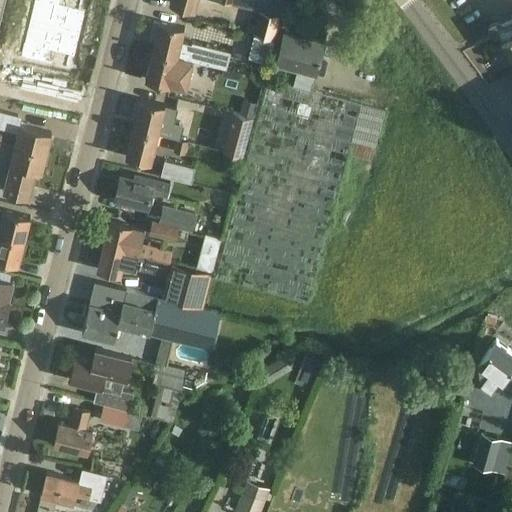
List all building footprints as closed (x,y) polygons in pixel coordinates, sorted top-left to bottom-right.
[(43,5),(38,27),(84,39),(89,16),(58,9),(60,0),(48,0),(47,6),(43,5)] [(170,0),(169,3),(189,8),(194,9),(196,0),(218,0),(230,4),(231,0),(170,0)] [(255,29),(254,34),(274,39),(276,34),(281,15),(260,10),(255,29)] [(511,59),(511,19),(495,28),(511,59)] [(156,37),(152,50),(177,56),(192,60),(192,59),(196,60),(206,62),(211,63),(220,65),(226,67),(231,50),(192,41),(192,43),(180,41),(184,27),(179,25),(160,21),(159,22),(154,21),(150,36),(156,37)] [(38,27),(31,51),(35,52),(32,64),(45,67),(47,55),(79,62),(84,39),(38,27)] [(374,146),(379,128),(384,109),(310,89),(313,75),(315,75),(324,43),(284,33),(276,64),(297,70),(293,85),(268,78),(215,277),(308,302),(347,156),(371,162),(374,146)] [(254,34),(248,57),(268,63),(274,39),(254,34)] [(186,88),(192,60),(177,56),(152,50),(145,79),(169,85),(186,88)] [(204,76),(207,64),(196,61),(193,73),(204,76)] [(378,72),(374,85),(398,91),(401,78),(378,72)] [(140,98),(133,127),(157,134),(157,133),(177,138),(180,125),(173,123),(177,107),(160,103),(140,98)] [(243,99),(240,113),(252,116),(256,102),(243,99)] [(15,144),(47,152),(51,132),(16,123),(18,115),(0,110),(0,127),(18,132),(15,144)] [(232,111),(222,149),(242,154),(252,116),(240,113),(232,111)] [(126,157),(145,161),(150,163),(157,134),(133,127),(126,157)] [(187,141),(177,138),(174,151),(184,154),(187,141)] [(3,191),(5,191),(24,196),(31,169),(42,171),(47,152),(15,144),(3,191)] [(160,175),(190,183),(195,167),(164,160),(160,175)] [(136,176),(135,179),(121,176),(115,199),(148,207),(151,192),(167,196),(170,184),(136,176)] [(161,220),(192,228),(196,213),(165,205),(161,220)] [(0,234),(24,240),(30,216),(3,209),(2,210),(0,209),(0,234)] [(132,225),(129,224),(109,220),(103,244),(158,258),(157,259),(170,262),(171,261),(173,251),(140,243),(144,229),(132,226),(132,225)] [(176,238),(179,227),(151,220),(148,231),(176,238)] [(24,240),(0,234),(0,259),(18,265),(24,240)] [(97,269),(117,274),(120,275),(122,265),(154,273),(157,259),(158,258),(103,244),(97,269)] [(199,266),(212,263),(208,247),(195,250),(199,266)] [(170,262),(162,297),(203,307),(211,273),(211,272),(196,267),(171,261),(170,262)] [(0,323),(3,324),(10,298),(8,298),(12,280),(0,277),(0,323)] [(88,305),(213,336),(219,311),(203,307),(162,297),(158,296),(94,280),(88,305)] [(117,324),(162,335),(156,361),(167,364),(174,338),(210,347),(213,336),(88,305),(82,331),(114,338),(117,324)] [(511,367),(511,350),(496,339),(477,365),(490,374),(481,386),(488,391),(488,392),(489,393),(490,392),(491,393),(503,377),(504,378),(511,367)] [(70,378),(89,383),(100,386),(97,399),(128,407),(132,392),(121,389),(124,376),(126,377),(131,357),(95,348),(92,359),(76,355),(70,378)] [(283,355),(262,369),(270,382),(291,367),(283,355)] [(173,419),(176,409),(185,370),(156,362),(151,382),(157,383),(151,413),(173,419)] [(124,426),(128,410),(105,404),(101,419),(124,426)] [(54,444),(73,448),(86,452),(92,429),(85,427),(90,409),(75,406),(70,423),(59,421),(54,444)] [(240,444),(253,440),(249,430),(237,434),(240,444)] [(500,437),(481,432),(472,463),(493,468),(500,437)] [(158,456),(154,462),(163,468),(167,461),(158,456)] [(126,467),(124,476),(132,478),(134,470),(126,467)] [(511,469),(506,467),(499,492),(511,495),(511,469)] [(78,480),(66,477),(47,471),(41,494),(73,502),(74,495),(100,502),(106,475),(81,468),(78,480)] [(233,511),(259,511),(269,488),(247,479),(233,511)] [(484,480),(480,495),(492,499),(497,484),(484,480)]
